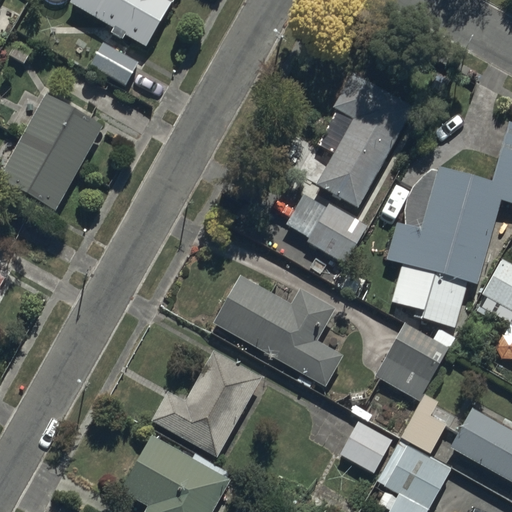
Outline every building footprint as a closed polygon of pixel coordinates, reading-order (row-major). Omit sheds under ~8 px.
[(75,0),(68,13),(146,55),(176,1),(174,0),(75,0)] [(139,67),(101,46),(88,70),(126,91),(139,67)] [(334,120),(315,154),(333,163),(315,195),(358,219),(414,118),(352,84),(332,119),(334,120)] [(104,138),(44,104),(0,180),(0,193),(54,225),(104,138)] [(477,295),(499,211),(511,214),(511,129),(507,128),(490,192),(436,177),(433,187),(421,183),(407,234),(397,231),(387,270),(401,274),(390,314),(421,322),(420,327),(455,336),(466,293),(477,295)] [(367,232),(304,201),(285,240),(347,271),(367,232)] [(511,271),(500,265),(480,299),(511,316),(511,271)] [(240,285),(213,332),(324,397),(342,365),(317,350),(335,319),(300,299),(291,315),(240,285)] [(432,347),(403,330),(374,381),(419,407),(455,345),(438,336),(432,347)] [(216,466),(259,387),(211,361),(184,411),(166,401),(150,430),(216,466)] [(437,412),(424,404),(400,449),(429,465),(446,434),(430,425),(437,412)] [(511,440),(470,418),(449,456),(511,490),(511,440)] [(391,445),(356,426),(339,459),(373,477),(391,445)] [(192,467),(150,444),(119,499),(143,511),(215,511),(228,489),(225,487),(230,479),(196,460),(192,467)] [(408,455),(378,510),(380,511),(432,511),(451,479),(408,455)] [(333,511),(308,498),(300,511),(333,511)]
